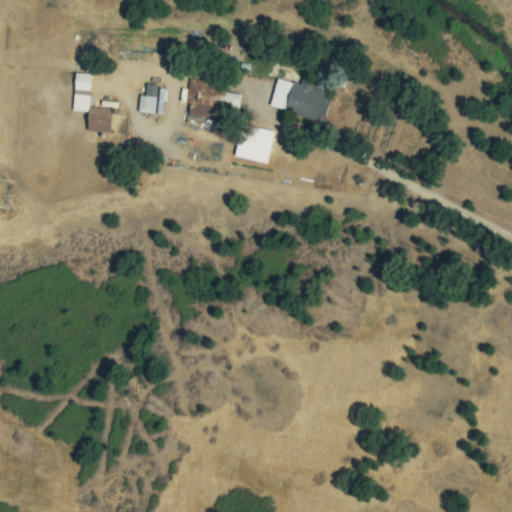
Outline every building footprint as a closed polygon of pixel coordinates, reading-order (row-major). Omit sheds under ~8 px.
[(70,110),(86,112),(92,75),(76,72),(70,110)] [(269,107),(321,121),(328,92),(300,85),(276,79),(269,107)] [(218,119),(220,105),(239,107),(240,94),(224,92),(225,84),(187,80),(185,104),(189,104),(188,115),(218,119)] [(154,113),(157,85),(146,84),(144,96),(139,95),(137,111),(154,113)] [(86,131),(109,132),(110,108),(87,108),(86,131)] [(270,147),(273,130),(248,127),(246,144),(270,147)]
